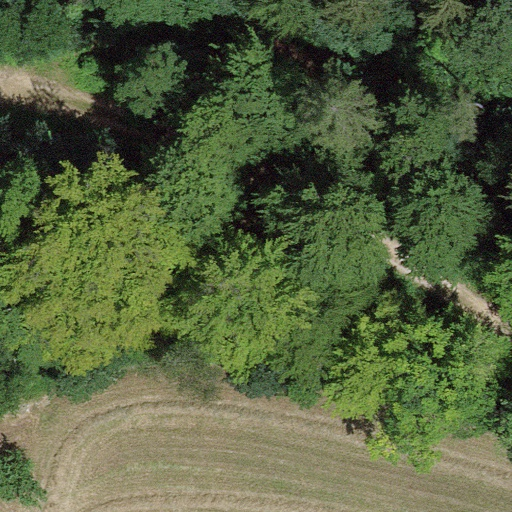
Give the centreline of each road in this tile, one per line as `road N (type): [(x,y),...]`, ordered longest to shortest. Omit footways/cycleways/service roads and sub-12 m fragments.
road 1 (track): [(0,95),(25,88),(109,115),(305,209),(511,329)]
road 2 (track): [(25,88),(175,67),(402,83),(511,102)]
